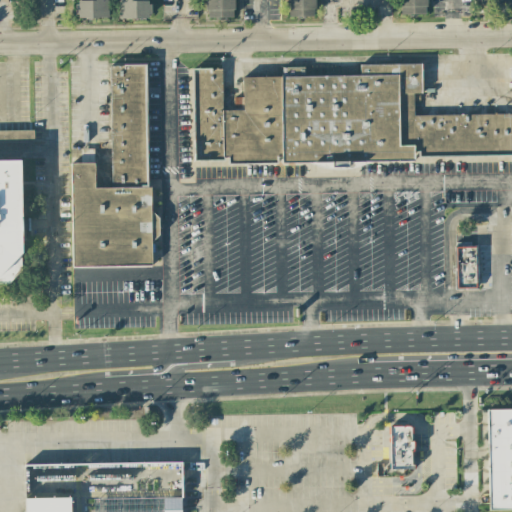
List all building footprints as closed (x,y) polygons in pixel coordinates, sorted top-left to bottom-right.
[(107,18),(106,0),(76,0),(76,19),(107,18)] [(118,0),(118,19),(148,19),(148,0),(118,0)] [(204,0),(205,18),(235,17),(234,0),(204,0)] [(286,0),(288,18),(317,16),(315,0),(286,0)] [(398,0),(398,15),(428,14),(427,0),(398,0)] [(194,161),(227,161),(227,162),(282,161),(282,166),(349,165),(348,161),(413,160),(413,157),(511,155),(511,114),(413,116),(413,93),(421,93),(421,64),(359,65),(360,76),(304,77),(304,67),(282,67),(282,77),(243,77),(243,110),(222,111),(222,69),(193,69),(194,161)] [(72,267),(151,266),(151,238),(149,238),(147,65),(110,65),(112,188),(94,188),(94,163),(71,164),(72,267)] [(0,131),(0,141),(33,141),(33,131),(0,131)] [(0,161),(0,283),(20,283),(19,161),(0,161)] [(455,290),(475,290),(474,246),(454,247),(455,290)] [(511,509),(511,409),(488,410),(489,510),(511,509)] [(413,470),(412,426),(388,427),(390,470),(413,470)] [(180,463),(148,463),(149,491),(163,491),(163,497),(181,497),(180,463)] [(28,511),(28,490),(182,490),(182,511),(28,511)]
